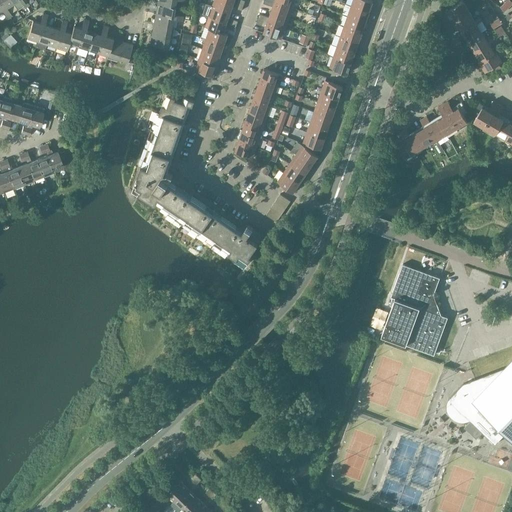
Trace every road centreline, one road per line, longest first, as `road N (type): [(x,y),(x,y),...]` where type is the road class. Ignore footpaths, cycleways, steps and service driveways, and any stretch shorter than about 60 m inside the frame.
road 1 (tertiary): [(171,421),(291,296),(330,212)]
road 2 (residential): [(498,271),(330,212)]
road 3 (residential): [(203,143),(221,92),(236,80),(257,0)]
road 4 (residential): [(373,92),(420,109),(465,84),(511,108)]
road 5 (residential): [(203,143),(191,173),(256,216),(273,189)]
road 6 (tertiary): [(68,511),(171,421)]
road 7 (tertiary): [(330,212),(373,92)]
